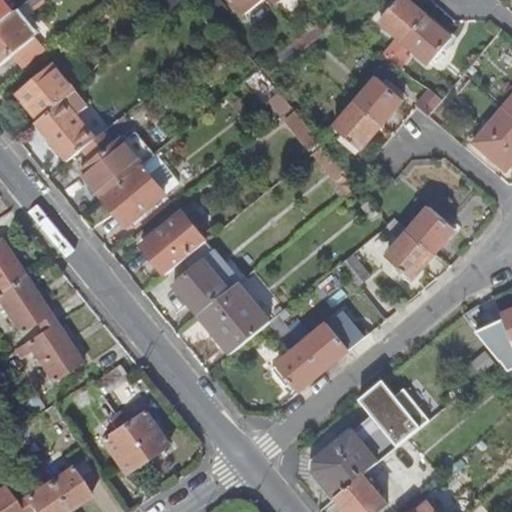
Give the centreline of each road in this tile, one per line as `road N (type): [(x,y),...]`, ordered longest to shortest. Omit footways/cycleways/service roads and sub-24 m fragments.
road 1 (residential): [(0,162),(248,464)]
road 2 (residential): [(511,266),(477,280),(248,464)]
